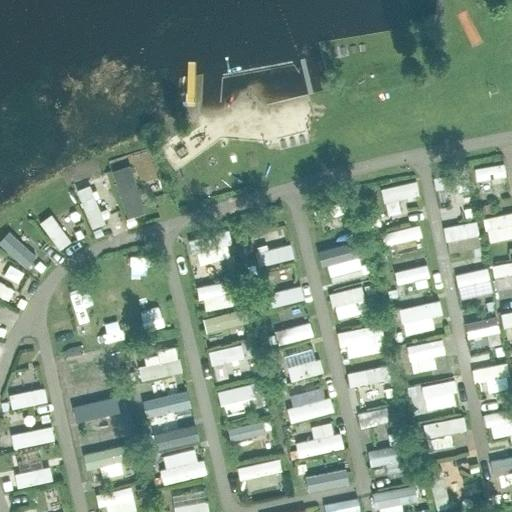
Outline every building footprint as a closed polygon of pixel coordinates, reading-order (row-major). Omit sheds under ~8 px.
[(468,184),(498,179),(496,165),(466,170),(468,184)] [(119,169),(104,175),(121,223),(137,218),(119,169)] [(410,183),(374,188),(376,203),(411,198),(410,183)] [(100,225),(85,187),(70,192),(86,230),(100,225)] [(150,203),(154,221),(163,219),(159,200),(150,203)] [(477,233),(511,226),(508,213),(474,220),(477,233)] [(53,252),(66,244),(46,216),(34,225),(53,252)] [(373,233),(375,246),(414,240),(412,227),(373,233)] [(0,251),(19,269),(28,260),(2,235),(0,236),(0,251)] [(283,243),(248,253),(252,268),(288,258),(283,243)] [(335,276),(332,259),(353,256),(351,244),(313,250),(318,279),(335,276)] [(511,261),(483,266),(486,279),(511,274),(511,261)] [(419,266),(387,273),(390,286),(422,278),(419,266)] [(446,276),(448,288),(480,281),(478,269),(446,276)] [(192,305),(226,302),(225,284),(191,287),(192,305)] [(0,300),(4,303),(10,292),(0,286),(0,300)] [(260,306),(296,302),(294,289),(259,293),(260,306)] [(323,305),(363,301),(362,289),(322,292),(323,305)] [(424,327),(436,325),(431,302),(391,310),(394,324),(422,319),(424,327)] [(497,326),(506,325),(506,323),(511,322),(511,312),(496,314),(497,326)] [(201,331),(230,328),(229,316),(200,318),(201,331)] [(303,325),(269,331),(271,345),(305,339),(303,325)] [(332,349),(377,339),(374,325),(329,335),(332,349)] [(0,342),(10,342),(10,330),(0,329),(0,342)] [(435,341),(397,344),(398,359),(422,357),(423,367),(437,366),(435,341)] [(238,345),(201,353),(204,368),(218,365),(219,373),(243,368),(238,345)] [(172,358),(131,369),(134,383),(176,372),(172,358)] [(282,381),(314,376),(312,361),(279,367),(282,381)] [(486,380),(500,378),(497,364),(468,370),(473,399),(489,396),(486,380)] [(62,389),(102,381),(100,367),(59,375),(62,389)] [(379,367),(339,374),(342,388),(382,381),(379,367)] [(442,380),(409,387),(412,399),(445,392),(442,380)] [(140,385),(126,388),(129,400),(142,397),(140,385)] [(215,411),(248,404),(244,385),(211,392),(215,411)] [(40,391),(4,394),(5,408),(41,405),(40,391)] [(169,396),(138,402),(141,418),(184,409),(182,400),(171,403),(169,396)] [(283,424),(326,412),(323,398),(279,410),(283,424)] [(106,406),(69,416),(72,425),(109,416),(106,406)] [(381,407),(348,416),(351,429),(385,420),(381,407)] [(478,415),(483,441),(497,439),(495,428),(508,425),(505,411),(478,415)] [(413,425),(415,439),(458,432),(456,418),(413,425)] [(260,423),(221,425),(222,441),(261,438),(260,423)] [(152,449),(190,441),(187,428),(149,436),(152,449)] [(7,448),(48,443),(46,430),(5,434),(7,448)] [(287,444),(291,459),(336,448),(332,434),(287,444)] [(117,446),(76,456),(81,474),(122,464),(117,446)] [(359,451),(360,466),(392,465),(391,449),(359,451)] [(507,459),(485,463),(487,475),(509,471),(507,459)] [(233,481),(274,472),(271,460),(230,469),(233,481)] [(148,487),(200,474),(196,462),(145,475),(148,487)] [(11,489),(46,481),(43,468),(8,476),(11,489)] [(340,475),(298,478),(299,491),(341,487),(340,475)] [(434,476),(422,479),(428,508),(441,505),(434,476)] [(96,494),(89,496),(91,507),(127,500),(124,488),(110,491),(108,482),(94,485),(96,494)] [(409,490),(364,492),(365,507),(410,505),(409,490)] [(315,511),(351,511),(348,499),(314,506),(315,511)]
